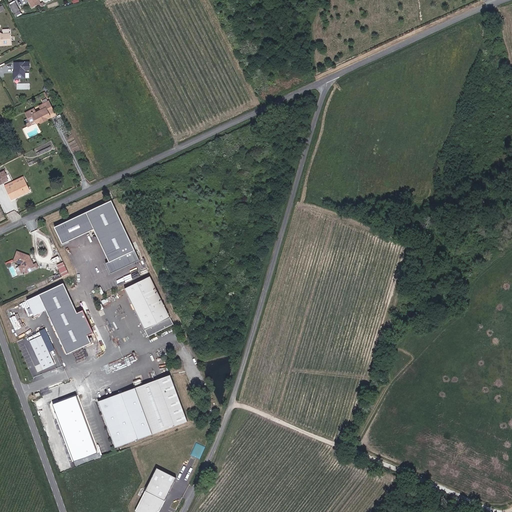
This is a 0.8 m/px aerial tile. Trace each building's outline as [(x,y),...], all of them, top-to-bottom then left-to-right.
[(21,13),(15,2),(10,5),(16,16),(21,13)] [(0,44),(11,45),(12,32),(0,30),(0,44)] [(26,70),(30,70),(30,61),(14,61),(14,79),(26,79),(26,70)] [(50,117),(49,115),(54,112),(49,102),(26,113),(28,119),(25,121),(28,127),(32,125),(32,123),(36,121),(37,124),(40,122),(47,118),(50,117)] [(38,156),(51,149),(50,146),(37,153),(38,156)] [(9,180),(4,171),(1,173),(0,173),(0,184),(3,183),(9,180)] [(30,191),(23,178),(5,186),(11,199),(30,191)] [(54,224),(61,242),(95,229),(108,261),(106,262),(110,272),(138,261),(114,200),(54,224)] [(32,264),(31,260),(30,260),(29,258),(29,257),(28,255),(16,250),(13,260),(21,263),(21,264),(24,270),(25,272),(37,266),(35,262),(32,264)] [(67,272),(62,261),(56,263),(61,275),(67,272)] [(175,326),(151,278),(126,291),(149,339),(175,326)] [(65,353),(91,343),(87,335),(93,332),(84,309),(76,312),(65,283),(27,298),(33,315),(48,309),(65,353)] [(31,339),(42,369),(54,364),(43,335),(31,339)] [(187,419),(172,376),(99,403),(115,446),(187,419)] [(191,455),(200,458),(206,445),(197,442),(191,455)] [(138,511),(158,511),(175,476),(155,467),(136,511),(138,511)]
